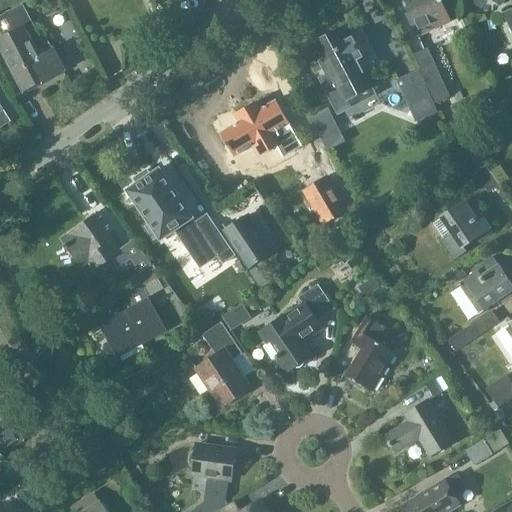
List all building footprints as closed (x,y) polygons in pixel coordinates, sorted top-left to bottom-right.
[(406,0),(412,13),(406,15),(417,39),(451,24),(440,0),(406,0)] [(467,0),(481,9),(487,0),(490,0),(500,8),(506,0),(467,0)] [(0,32),(7,46),(2,49),(24,90),(27,89),(28,92),(40,86),(38,83),(48,77),(50,81),(65,73),(52,49),(48,42),(44,44),(23,4),(0,16),(0,32)] [(511,10),(503,14),(511,33),(511,10)] [(340,30),(316,43),(325,59),(318,62),(325,75),(318,79),(335,113),(336,113),(349,106),(347,101),(371,88),(370,86),(363,75),(365,74),(371,71),(370,70),(363,74),(356,61),(370,54),(372,55),(360,33),(360,35),(347,41),(340,30)] [(412,54),(430,92),(444,85),(428,48),(412,54)] [(90,85),(100,79),(95,69),(84,74),(90,85)] [(396,80),(414,119),(436,109),(418,70),(396,80)] [(240,124),(221,134),(235,157),(253,146),(259,158),(277,147),(284,158),(299,149),(301,148),(290,128),(289,126),(288,125),(289,125),(276,102),(261,111),(257,103),(235,116),(240,124)] [(327,110),(310,119),(319,136),(328,153),(345,144),(336,127),(327,110)] [(488,193),(489,194),(499,187),(486,166),(474,174),(488,193)] [(136,186),(128,192),(150,225),(146,228),(154,241),(159,238),(161,241),(175,231),(200,269),(219,256),(224,264),(234,256),(207,216),(196,223),(195,224),(192,220),(193,219),(160,170),(152,176),(151,175),(150,176),(147,171),(134,180),(137,185),(136,186)] [(301,192),(322,227),(349,212),(327,176),(301,192)] [(465,203),(433,225),(443,241),(441,242),(454,261),(465,253),(463,249),(462,248),(477,239),(479,242),(493,233),(490,229),(482,217),(477,221),(465,203)] [(270,239),(271,238),(255,214),(251,217),(249,213),(225,230),(251,269),(254,267),(254,266),(271,255),(270,255),(278,250),(270,239)] [(102,217),(99,219),(97,216),(62,240),(66,245),(64,247),(66,251),(68,249),(79,264),(92,254),(101,267),(112,258),(122,251),(106,228),(109,226),(102,217)] [(122,251),(112,258),(119,268),(131,259),(141,273),(152,266),(137,246),(128,253),(125,248),(122,251)] [(474,274),(463,281),(458,285),(460,288),(477,315),(511,291),(511,285),(499,266),(494,257),(472,270),(474,274)] [(239,262),(235,265),(241,273),(245,270),(239,262)] [(167,331),(149,299),(167,287),(161,277),(152,266),(141,273),(140,274),(141,277),(132,283),(129,280),(121,286),(135,307),(98,327),(108,344),(106,345),(105,350),(109,359),(115,360),(167,331)] [(463,270),(456,275),(459,280),(466,276),(463,270)] [(256,281),(260,289),(278,279),(273,271),(256,281)] [(357,289),(364,299),(379,289),(372,278),(357,289)] [(272,361),(277,357),(287,372),(294,367),(297,369),(300,369),(303,367),(304,364),(304,361),(311,356),(302,342),(321,329),(316,322),(335,310),(318,286),(299,299),(304,306),(265,332),(272,342),(264,348),(272,361)] [(448,342),(456,353),(499,323),(492,312),(448,342)] [(347,377),(373,393),(396,355),(376,343),(385,329),(367,318),(352,343),(363,350),(347,377)] [(222,323),(203,336),(218,358),(198,372),(221,406),(249,387),(232,362),(243,355),(222,323)] [(511,385),(506,376),(486,390),(493,401),(511,387),(511,385)] [(426,385),(434,398),(441,394),(434,381),(426,385)] [(511,387),(493,401),(494,402),(501,412),(502,411),(511,404),(511,387)] [(384,438),(391,448),(392,448),(396,454),(420,439),(431,458),(453,444),(427,401),(405,415),(410,423),(384,438)] [(0,448),(15,440),(8,428),(0,432),(0,448)] [(467,452),(475,466),(492,455),(484,442),(467,452)] [(192,475),(232,481),(236,451),(196,445),(192,475)] [(401,507),(403,511),(451,511),(461,506),(453,494),(465,487),(458,475),(446,482),(445,481),(401,507)] [(266,511),(260,503),(244,511),(240,511),(234,502),(218,511),(266,511)] [(105,511),(100,503),(85,511),(105,511)]
